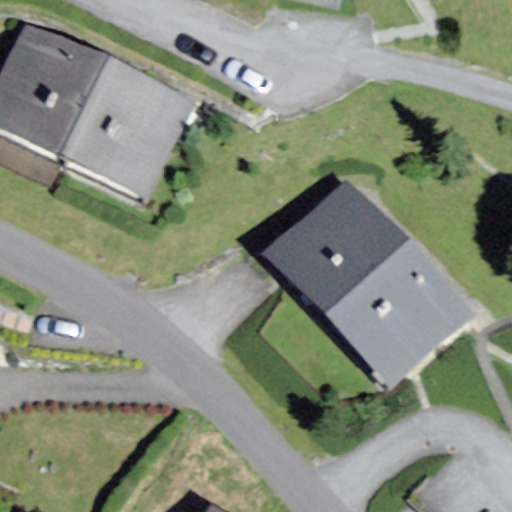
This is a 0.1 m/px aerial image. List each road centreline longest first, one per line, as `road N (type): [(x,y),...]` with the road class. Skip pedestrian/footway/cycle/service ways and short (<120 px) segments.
road 1 (residential): [(318,511),(168,362),(0,248)]
road 2 (residential): [(511,101),(434,76),(280,55),(145,0)]
